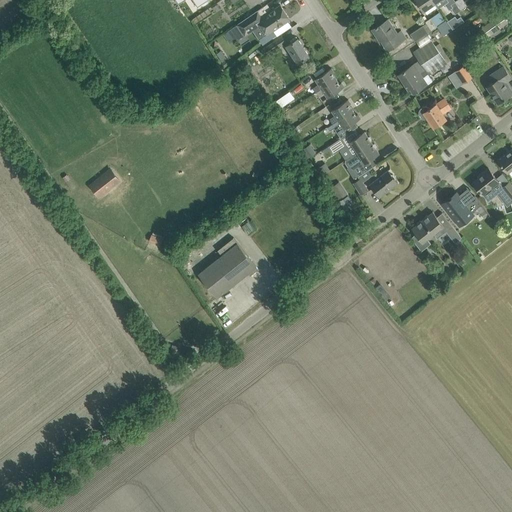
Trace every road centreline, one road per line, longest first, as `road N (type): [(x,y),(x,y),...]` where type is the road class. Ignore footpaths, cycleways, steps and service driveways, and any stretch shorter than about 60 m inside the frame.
road 1 (tertiary): [(6,511),(434,184)]
road 2 (tertiary): [(434,184),(335,35)]
